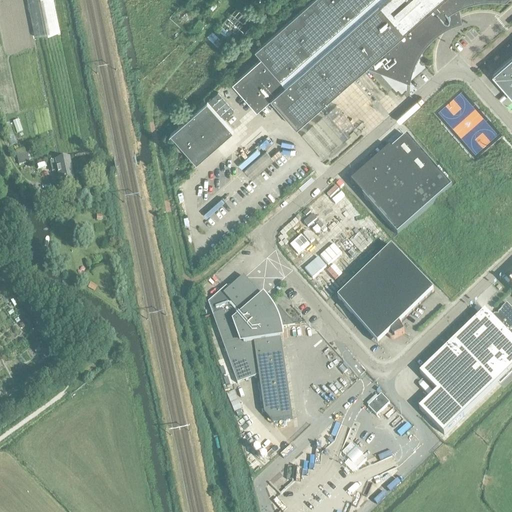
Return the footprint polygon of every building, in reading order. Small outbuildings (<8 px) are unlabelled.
[(187,0),(173,17),(188,31),(215,1),(213,0),(187,0)] [(478,0),(312,0),(255,50),(262,57),(231,84),(255,111),(271,97),(297,127),(371,62),(375,66),(408,79),(423,44),(442,28),(438,22),(444,18),(446,19),(448,19),(450,19),(450,18),(448,12),(473,1),(478,0)] [(241,38),(254,23),(237,7),(218,28),(218,27),(208,38),(219,48),(224,42),(222,40),(226,34),(225,34),(229,28),(241,38)] [(511,55),(493,73),(511,94),(511,55)] [(171,133),(197,163),(233,130),(207,101),(171,133)] [(350,135),(348,132),(355,126),(336,105),(302,135),(324,159),(350,135)] [(12,122),(16,133),(22,131),(18,120),(12,122)] [(452,188),(407,137),(393,150),(390,148),(351,183),(397,236),(452,188)] [(15,150),(18,165),(29,163),(26,147),(15,150)] [(274,160),(266,151),(245,170),(252,179),(274,160)] [(57,171),(59,182),(73,179),(69,159),(55,161),(55,162),(50,163),(52,172),(57,171)] [(359,308),(387,336),(389,338),(390,339),(391,339),(392,339),(393,339),(394,339),(395,339),(404,333),(399,324),(434,291),(392,247),(338,299),(351,315),(359,308)] [(267,304),(244,277),(229,290),(227,287),(208,303),(238,384),(260,376),(264,414),(271,422),(293,419),(281,339),(279,329),(295,327),(283,313),(282,314),(277,309),(275,311),(274,311),(273,310),(272,310),(267,304)] [(498,313),(498,319),(496,322),(485,311),(420,374),(437,392),(419,410),(444,435),(511,369),(511,310),(507,305),(498,313)] [(381,396),(368,408),(376,416),(389,404),(381,396)] [(376,416),(398,440),(412,428),(390,403),(389,404),(376,416)] [(352,445),(342,453),(358,470),(367,461),(352,445)]
